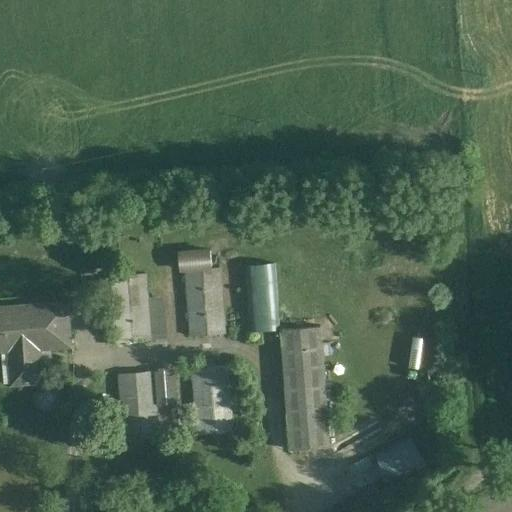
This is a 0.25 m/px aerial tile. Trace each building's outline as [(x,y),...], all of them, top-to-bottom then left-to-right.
[(187,334),(225,332),(222,266),(212,266),(211,247),(183,248),(187,334)] [(250,328),(277,327),(275,262),(247,263),(250,328)] [(133,296),(133,333),(166,334),(167,297),(133,296)] [(67,304),(0,309),(0,351),(8,350),(11,384),(41,382),(40,374),(43,373),(42,371),(40,371),(39,348),(70,346),(67,304)] [(329,446),(323,325),(282,327),(288,448),(329,446)] [(177,401),(176,369),(123,372),(126,431),(160,430),(158,402),(177,401)] [(411,436),(375,453),(388,481),(425,464),(411,436)]
